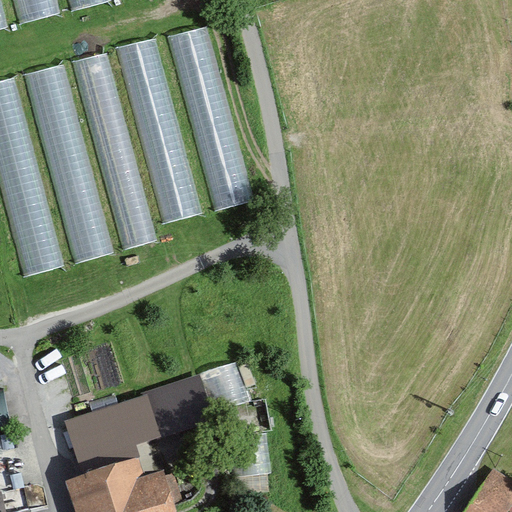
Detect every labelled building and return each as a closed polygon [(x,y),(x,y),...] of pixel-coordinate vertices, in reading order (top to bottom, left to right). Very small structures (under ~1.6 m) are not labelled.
[(15,0),(21,20),(59,11),(56,0),(15,0)] [(216,205),(253,196),(210,21),(172,30),(216,205)] [(0,77),(0,166),(23,269),(163,238),(159,219),(200,210),(161,32),(116,42),(117,46),(72,56),(72,58),(23,69),(24,72),(0,77)] [(69,424),(88,484),(80,486),(88,511),(166,511),(165,506),(180,501),(172,475),(134,488),(120,445),(202,418),(191,384),(69,424)] [(8,387),(0,388),(0,423),(13,422),(8,387)] [(244,440),(245,469),(271,468),(270,439),(244,440)] [(465,511),(502,511),(511,498),(511,487),(491,474),(465,511)]
